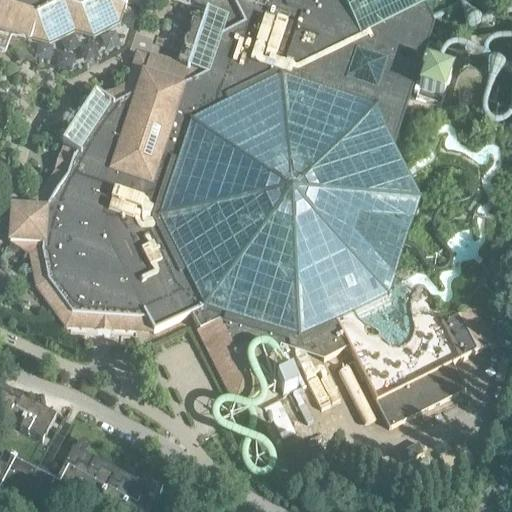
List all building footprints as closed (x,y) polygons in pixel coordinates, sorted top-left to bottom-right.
[(0,0),(0,53),(5,56),(7,49),(11,36),(18,38),(21,39),(49,48),(74,35),(93,42),(119,29),(126,8),(128,0),(230,0),(244,26),(223,37),(209,76),(186,88),(172,84),(144,75),(137,97),(112,109),(109,107),(99,101),(94,98),(92,102),(93,102),(95,99),(108,108),(93,132),(77,156),(63,147),(65,145),(64,144),(61,148),(63,149),(65,150),(76,157),(68,181),(44,214),(37,213),(18,212),(11,211),(10,225),(10,233),(9,246),(34,248),(42,248),(46,284),(71,318),(105,320),(130,321),(146,322),(153,336),(191,317),(235,405),(274,385),(281,399),(297,391),(290,377),(291,377),(279,353),(281,350),(323,364),(348,351),(389,432),(462,395),(465,394),(453,368),(497,346),(477,307),(441,325),(436,315),(407,257),(412,242),(407,241),(419,203),(421,203),(421,201),(420,201),(394,149),(414,88),(420,90),(416,100),(440,108),(451,77),(421,67),(434,28),(425,9),(441,0),(303,0),(303,3),(293,0),(285,0),(284,4),(276,1),(276,0),(0,0)] [(63,57),(70,68),(82,61),(75,50),(63,57)] [(37,295),(66,334),(77,326),(48,287),(37,295)] [(503,356),(495,382),(503,385),(511,359),(503,356)] [(341,407),(329,381),(319,386),(332,412),(341,407)] [(317,384),(306,389),(317,413),(328,408),(317,384)] [(0,419),(11,425),(14,420),(21,425),(23,426),(19,433),(42,445),(56,420),(0,389),(0,419)] [(139,511),(151,511),(162,492),(149,485),(146,492),(82,457),(84,457),(86,455),(87,452),(87,450),(85,447),(83,446),(80,446),(78,448),(74,453),(73,452),(56,484),(11,460),(10,463),(5,471),(0,468),(0,511),(6,511),(14,498),(30,506),(33,501),(44,507),(47,502),(54,507),(57,508),(69,486),(76,491),(90,498),(93,493),(100,497),(102,499),(100,503),(111,509),(114,504),(121,509),(127,511),(137,511),(138,511),(139,511)] [(423,457),(418,446),(396,457),(402,467),(423,457)]
